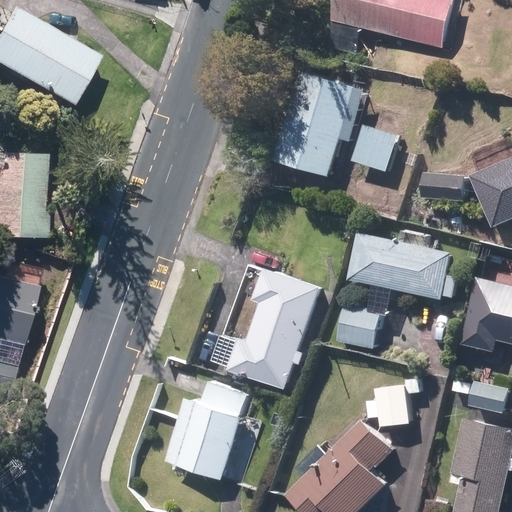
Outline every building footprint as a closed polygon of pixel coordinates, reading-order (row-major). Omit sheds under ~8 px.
[(341,0),(336,25),(443,49),(454,0),(341,0)] [(25,1),(0,40),(0,51),(79,100),(108,53),(25,1)] [(357,93),(304,77),(278,165),(331,181),(357,93)] [(397,136),(362,125),(351,160),(387,171),(397,136)] [(51,147),(0,144),(0,230),(52,233),(53,208),(49,208),(51,147)] [(511,163),(473,180),(494,231),(511,223),(511,163)] [(464,176),(421,173),(420,198),(462,200),(464,176)] [(424,205),(420,226),(452,232),(456,211),(424,205)] [(361,238),(352,284),(443,303),(453,257),(361,238)] [(0,269),(0,383),(14,387),(20,363),(21,363),(43,281),(0,269)] [(288,392),(323,292),(269,273),(257,305),(264,308),(251,345),(244,342),(234,373),(288,392)] [(511,289),(479,281),(463,346),(494,354),(497,342),(511,345),(511,289)] [(343,306),(337,342),(375,349),(381,313),(343,306)] [(474,382),(469,406),(502,412),(507,389),(474,382)] [(189,405),(169,465),(223,483),(243,423),(241,422),(249,397),(213,385),(204,410),(189,405)] [(406,386),(379,388),(382,427),(409,425),(406,386)] [(501,511),(511,466),(511,430),(468,421),(456,479),(465,481),(458,511),(501,511)] [(364,424),(290,498),(303,511),(363,511),(388,488),(373,474),(394,453),(364,424)]
